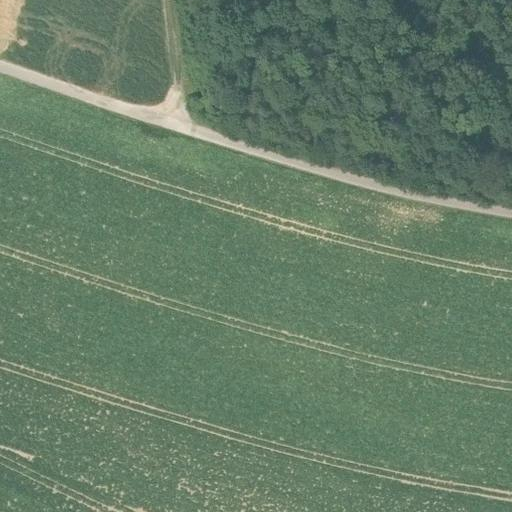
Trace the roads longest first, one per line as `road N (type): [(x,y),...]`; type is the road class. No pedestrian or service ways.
road 1 (unclassified): [(0,60),(408,191),(511,211)]
road 2 (track): [(163,0),(175,120)]
